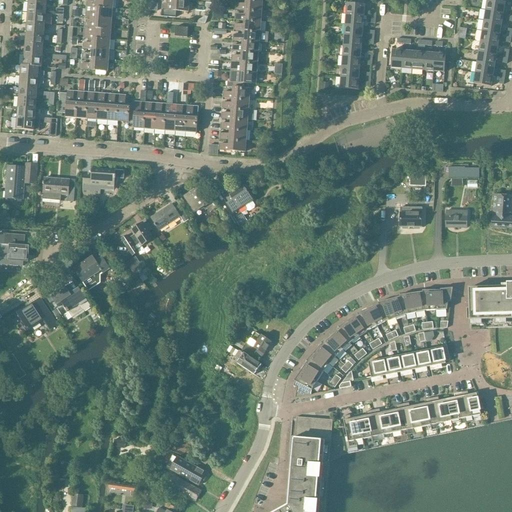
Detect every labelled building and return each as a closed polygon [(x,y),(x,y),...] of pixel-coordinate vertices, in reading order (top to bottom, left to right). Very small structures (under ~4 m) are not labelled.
[(86,7),(94,8),(95,7),(112,9),(112,0),(95,0),(95,1),(87,1),(86,2),(86,7)] [(162,10),(161,16),(175,17),(176,11),(188,12),(189,1),(178,0),(171,0),(171,4),(164,3),(162,5),(162,10)] [(236,5),(235,10),(244,11),(244,10),(262,11),(263,1),(262,0),(245,0),(245,4),(237,3),(236,5)] [(490,0),(487,0),(486,9),(504,12),(505,2),(490,0)] [(28,2),(27,13),(32,13),(46,14),(46,11),(47,3),(32,2),(28,2)] [(348,3),(347,14),(364,15),(365,4),(348,3)] [(85,17),(94,18),(94,17),(112,19),(112,9),(95,7),(94,8),(95,8),(94,12),(87,11),(85,12),(85,17)] [(486,9),(484,20),(502,23),(504,12),(486,9)] [(235,16),(234,20),(243,21),(243,20),(261,22),(262,11),(244,10),(244,11),(244,15),(237,14),(235,16)] [(27,13),(27,23),(32,24),(45,25),(46,14),(32,13),(27,13)] [(347,14),(346,24),(363,26),(364,15),(347,14)] [(84,28),(93,29),(93,28),(111,29),(112,19),(94,17),(94,18),(93,22),(86,21),(84,23),(84,28)] [(234,26),(233,31),(243,32),(243,31),(260,32),(261,22),(243,20),(243,21),(243,25),(236,24),(234,26)] [(484,20),(483,30),(500,33),(502,23),(484,20)] [(27,23),(26,34),(32,34),(44,35),(45,25),(32,24),(27,23)] [(346,24),(345,34),(362,36),(363,26),(346,24)] [(186,37),(187,27),(176,27),(175,36),(186,37)] [(83,38),(92,39),(92,38),(110,40),(111,29),(93,28),(93,29),(93,32),(85,32),(83,33),(83,38)] [(483,30),(481,41),(499,43),(500,33),(483,30)] [(233,36),(233,41),(242,42),(242,41),(259,43),(260,32),(243,31),(243,32),(242,35),(235,35),(233,36)] [(26,34),(25,44),(32,45),(43,45),(43,43),(44,35),(32,34),(26,34)] [(345,34),(344,45),(361,47),(362,36),(345,34)] [(53,36),(52,43),(61,44),(62,41),(62,36),(58,36),(57,36),(57,37),(53,36)] [(82,49),(91,49),(110,50),(110,40),(92,38),(92,39),(92,43),(84,43),(83,44),(82,49)] [(232,47),(232,52),(241,53),(241,52),(258,53),(259,52),(261,52),(262,45),(259,45),(259,43),(242,41),(242,42),(242,46),(234,45),(232,47)] [(481,41),(479,51),(497,54),(499,43),(481,41)] [(25,44),(25,55),(32,55),(42,56),(43,45),(32,45),(25,44)] [(344,45),(343,56),(360,57),(361,47),(344,45)] [(81,59),(90,60),(90,59),(109,60),(110,50),(91,49),(91,53),(84,53),(82,54),(81,59)] [(391,68),(402,69),(403,50),(393,50),(391,68)] [(403,50),(402,69),(413,69),(414,51),(403,50)] [(414,51),(413,69),(424,70),(425,52),(414,51)] [(479,51),(478,62),(495,64),(497,54),(479,51)] [(70,66),(74,67),(74,59),(77,59),(78,52),(72,52),(71,59),(70,59),(70,66)] [(231,57),(231,62),(240,63),(240,62),(258,63),(259,53),(258,53),(241,52),(241,53),(241,56),(233,56),(231,57)] [(425,52),(424,70),(434,71),(436,53),(425,52)] [(436,53),(434,71),(445,72),(446,54),(436,53)] [(20,65),(32,66),(41,67),(42,56),(32,55),(25,55),(24,65),(20,65)] [(343,56),(343,66),(360,68),(360,57),(343,56)] [(81,70),(96,70),(96,75),(104,75),(106,74),(106,71),(109,71),(109,60),(90,59),(90,60),(90,64),(83,63),(81,64),(81,70)] [(231,67),(230,72),(239,73),(239,72),(257,74),(258,63),(240,62),(240,63),(231,62),(231,67)] [(478,62),(476,72),(494,75),(495,64),(478,62)] [(20,65),(19,76),(32,77),(44,78),(44,72),(41,72),(41,68),(41,67),(32,66),(20,65)] [(214,70),(214,73),(214,76),(222,77),(223,71),(218,71),(219,66),(208,65),(208,70),(214,70)] [(343,66),(342,77),(359,79),(360,68),(343,66)] [(227,82),(227,87),(233,88),(241,89),(241,83),(251,84),(256,85),(257,74),(239,72),(239,73),(239,77),(231,76),(230,78),(230,82),(227,82)] [(492,87),(494,75),(476,72),(474,84),(492,87)] [(19,76),(19,87),(32,88),(38,88),(40,88),(40,84),(43,84),(44,78),(32,77),(19,76)] [(358,90),(359,79),(342,77),(341,88),(358,90)] [(223,93),(223,98),(232,99),(232,98),(249,100),(251,84),(241,83),(241,89),(233,88),(232,92),(225,92),(223,93)] [(19,87),(18,97),(32,98),(37,99),(38,88),(32,88),(19,87)] [(59,113),(66,113),(66,117),(77,118),(79,101),(78,101),(73,100),(74,93),(72,91),(67,91),(67,94),(60,93),(59,113)] [(79,101),(77,118),(87,119),(89,101),(88,101),(84,101),(84,94),(83,92),(78,92),(78,101),(79,101)] [(89,101),(87,119),(98,120),(99,102),(98,102),(94,102),(95,95),(93,93),(88,92),(88,101),(89,101)] [(99,102),(98,120),(108,121),(109,103),(108,103),(104,103),(105,95),(103,94),(99,93),(98,102),(99,102)] [(109,103),(108,121),(118,121),(120,104),(119,104),(115,103),(115,96),(114,94),(109,94),(108,103),(109,103)] [(120,104),(118,121),(129,122),(130,105),(125,104),(126,98),(124,95),(119,95),(119,104),(120,104)] [(18,97),(18,107),(32,109),(36,109),(37,99),(32,98),(18,97)] [(222,104),(222,109),(231,109),(249,110),(249,100),(232,98),(232,99),(231,103),(224,102),(222,104)] [(130,105),(129,122),(134,123),(133,128),(145,129),(146,112),(145,112),(142,112),(142,104),(141,102),(135,102),(135,105),(130,105)] [(146,112),(145,129),(155,130),(156,113),(152,113),(153,105),(151,103),(146,103),(145,112),(146,112)] [(156,113),(155,130),(165,131),(167,114),(165,114),(162,113),(162,106),(161,104),(156,104),(156,113)] [(167,114),(165,131),(176,132),(177,114),(176,114),(172,114),(173,107),(172,105),(167,104),(166,114),(165,114),(167,114)] [(177,114),(176,132),(186,132),(188,115),(187,115),(183,115),(184,108),(182,106),(177,105),(176,114),(177,114)] [(188,115),(186,132),(197,133),(198,116),(194,116),(195,108),(194,107),(187,106),(187,115),(188,115)] [(18,107),(17,118),(32,119),(35,119),(36,109),(32,109),(18,107)] [(222,114),(221,119),(230,120),(230,119),(248,121),(248,120),(253,121),(254,111),(249,110),(231,109),(231,114),(223,113),(222,114)] [(17,118),(16,130),(34,131),(39,131),(40,120),(35,119),(32,119),(17,118)] [(221,125),(220,129),(229,130),(247,131),(248,121),(230,119),(230,120),(230,124),(222,123),(221,125)] [(220,135),(220,140),(228,141),(228,140),(246,141),(247,131),(229,130),(229,134),(221,134),(220,135)] [(219,145),(219,150),(245,152),(246,141),(228,140),(228,141),(228,145),(221,144),(219,145)] [(7,167),(4,199),(22,201),(23,184),(36,185),(37,165),(31,165),(25,164),(25,167),(25,168),(7,167)] [(450,167),(449,167),(448,179),(449,179),(479,178),(479,168),(468,168),(465,169),(465,167),(460,167),(450,167)] [(83,188),(82,196),(99,197),(100,189),(100,186),(114,187),(114,179),(116,179),(116,175),(114,175),(115,170),(92,169),(91,178),(84,177),(83,188)] [(410,177),(409,187),(426,187),(426,177),(410,177)] [(42,182),(42,184),(43,184),(43,193),(42,200),(60,201),(61,195),(68,195),(67,201),(74,202),(75,188),(69,187),(69,180),(44,178),(44,182),(42,182)] [(200,186),(183,196),(194,213),(211,202),(200,186)] [(229,196),(232,201),(227,204),(233,214),(245,206),(248,210),(251,211),(255,208),(255,206),(253,201),(244,186),(229,196)] [(511,228),(511,197),(494,196),(492,227),(511,228)] [(172,204),(151,218),(160,231),(180,217),(172,204)] [(421,209),(400,209),(400,228),(421,228),(421,209)] [(447,211),(446,228),(467,229),(467,212),(447,211)] [(127,235),(121,239),(132,256),(138,252),(137,250),(154,239),(149,231),(145,225),(143,222),(130,230),(134,235),(129,238),(127,235)] [(0,233),(0,243),(2,244),(1,264),(6,264),(22,266),(22,262),(27,262),(29,246),(24,246),(24,235),(0,233)] [(75,268),(74,269),(83,283),(88,292),(100,283),(101,275),(110,269),(103,257),(97,262),(93,256),(84,262),(85,263),(76,269),(75,268)] [(507,288),(468,289),(469,307),(469,308),(470,320),(511,318),(511,283),(507,283),(507,287),(507,288)] [(51,296),(48,298),(51,303),(54,301),(57,305),(62,302),(67,309),(66,309),(67,312),(68,312),(72,318),(83,310),(84,312),(91,307),(88,302),(79,288),(73,292),(70,294),(65,286),(50,295),(51,296)] [(424,300),(425,311),(436,310),(434,290),(428,290),(428,291),(423,292),(424,300)] [(434,290),(436,310),(447,309),(448,302),(451,302),(452,291),(446,291),(434,290)] [(413,300),(415,313),(425,311),(424,300),(423,292),(412,294),(413,300)] [(401,300),(405,315),(415,313),(413,300),(412,294),(405,294),(405,295),(400,297),(401,300)] [(243,299),(244,312),(247,311),(247,316),(255,316),(254,297),(246,298),(243,299)] [(389,300),(396,318),(405,315),(401,300),(400,297),(389,300)] [(378,304),(386,322),(396,318),(389,300),(383,301),(383,302),(378,304)] [(34,302),(16,314),(26,330),(44,319),(50,329),(56,325),(48,313),(43,316),(34,302)] [(368,309),(377,326),(386,322),(378,304),(368,309)] [(52,312),(57,319),(61,317),(56,309),(52,312)] [(358,315),(368,331),(377,326),(368,309),(362,311),(363,312),(358,315)] [(257,327),(275,339),(284,326),(265,314),(257,327)] [(348,321),(359,337),(368,331),(358,315),(348,321)] [(339,328),(351,343),(359,337),(348,321),(343,324),(343,325),(339,328)] [(330,335),(343,350),(351,343),(339,328),(330,335)] [(249,355),(251,353),(261,359),(272,343),(256,332),(248,344),(246,346),(244,345),(241,350),(249,355)] [(322,344),(336,357),(343,350),(330,335),(325,339),(326,340),(322,344)] [(373,350),(377,347),(374,341),(369,344),(373,350)] [(336,357),(322,344),(314,352),(329,365),(336,357)] [(430,366),(431,370),(439,368),(438,365),(446,363),(445,359),(448,358),(446,346),(427,350),(430,366)] [(363,357),(367,354),(363,349),(358,352),(363,357)] [(416,369),(415,369),(416,373),(424,371),(424,368),(430,366),(427,350),(412,353),(416,369)] [(234,361),(238,364),(255,375),(262,365),(245,354),(244,355),(240,352),(234,361)] [(307,362),(323,373),(329,365),(314,352),(310,357),(307,362)] [(363,357),(358,352),(354,356),(358,361),(363,357)] [(401,372),(401,376),(410,374),(409,371),(415,369),(416,369),(412,353),(398,356),(401,372)] [(386,375),(387,379),(395,377),(394,374),(401,372),(398,356),(383,359),(386,375)] [(348,361),(345,365),(349,370),(353,365),(356,363),(351,358),(348,361)] [(380,377),(386,375),(383,359),(368,362),(372,382),(380,380),(380,377)] [(301,371),(317,381),(323,373),(307,362),(301,371)] [(345,365),(341,369),(346,373),(349,370),(345,365)] [(312,390),(317,381),(301,371),(297,376),(298,376),(293,386),(297,388),(295,398),(312,395),(311,394),(312,390)] [(341,384),(350,382),(353,381),(352,371),(348,375),(343,381),(341,384)] [(336,375),(333,380),(338,383),(341,379),(336,375)] [(335,388),(338,383),(333,380),(329,384),(335,388)] [(461,393),(466,418),(481,415),(480,409),(483,409),(484,409),(477,393),(468,395),(468,391),(461,393)] [(447,400),(451,421),(466,418),(461,393),(454,394),(455,398),(447,400)] [(431,399),(436,424),(451,421),(447,400),(439,401),(438,397),(431,399)] [(417,405),(422,427),(436,424),(431,399),(425,400),(425,404),(417,405)] [(402,405),(407,430),(422,427),(417,405),(410,407),(409,403),(402,405)] [(388,411),(392,433),(407,430),(402,405),(395,406),(396,410),(388,411)] [(372,410),(378,436),(392,433),(388,411),(380,413),(379,409),(372,410)] [(359,417),(363,439),(378,436),(372,410),(366,412),(367,416),(359,417)] [(348,442),(363,439),(359,417),(351,419),(350,415),(343,416),(348,442)] [(324,511),(333,420),(297,417),(293,457),(291,456),(291,466),(292,466),(289,504),(280,509),(281,511),(278,511),(324,511)] [(177,457),(170,470),(199,485),(206,473),(177,457)] [(174,476),(169,485),(196,501),(201,492),(174,476)] [(109,483),(108,489),(116,490),(135,492),(136,487),(117,484),(109,483)] [(87,511),(88,509),(82,508),(83,496),(73,495),(71,506),(71,507),(70,511),(87,511)] [(174,510),(177,504),(168,500),(165,507),(174,510)]
